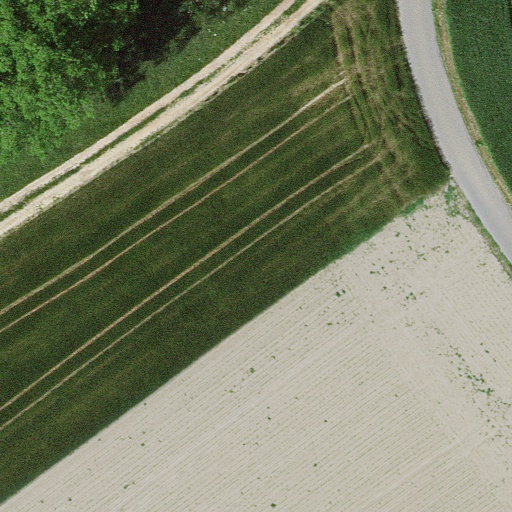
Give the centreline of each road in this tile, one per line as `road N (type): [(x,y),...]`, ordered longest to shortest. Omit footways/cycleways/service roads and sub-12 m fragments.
road 1 (track): [(304,0),(181,104),(0,227)]
road 2 (unclassified): [(417,0),(458,161),(511,233)]
